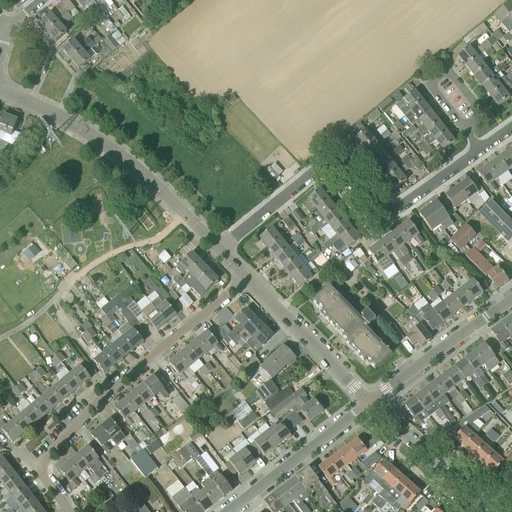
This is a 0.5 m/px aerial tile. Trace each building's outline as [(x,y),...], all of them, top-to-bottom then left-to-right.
[(64,0),(53,10),(56,13),(62,20),(68,14),(75,8),(67,0),(64,0)] [(74,0),(81,7),(84,11),(89,6),(95,12),(98,17),(103,14),(102,13),(91,0),(74,0)] [(91,0),(102,13),(103,14),(109,9),(101,0),(91,0)] [(500,24),(500,23),(509,33),(511,30),(511,4),(510,2),(493,16),(500,24)] [(130,17),(122,7),(118,11),(125,20),(130,17)] [(75,8),(68,14),(72,19),(79,13),(75,8)] [(58,23),(52,16),(50,13),(38,23),(47,33),(58,23)] [(68,14),(62,20),(66,24),(72,19),(68,14)] [(67,33),(58,23),(47,33),(50,36),(55,43),(67,33)] [(472,33),(476,38),(487,30),(483,24),(472,33)] [(502,38),(497,31),(491,36),(492,37),(496,42),(502,38)] [(511,37),(509,33),(502,38),(506,42),(511,37)] [(112,53),(119,48),(110,36),(103,42),(112,53)] [(101,62),(112,53),(103,42),(98,37),(92,42),(85,47),(82,50),(70,60),(79,70),(91,60),(94,57),(96,55),(92,50),(99,43),(104,49),(96,56),(101,62)] [(85,47),(92,42),(88,38),(82,43),(85,47)] [(70,60),(82,50),(73,40),(62,50),(70,60)] [(466,68),(478,58),(477,58),(484,53),(490,48),(491,47),(487,41),(473,52),(469,48),(458,57),(466,68)] [(484,53),(488,57),(494,52),(490,48),(484,53)] [(486,68),(478,58),(466,68),(474,77),(486,68)] [(490,73),(486,68),(474,77),(482,87),(494,78),(507,68),(503,63),(497,68),(496,68),(490,73)] [(482,87),(490,97),(511,79),(511,74),(511,73),(505,78),(503,77),(497,82),(494,78),(482,87)] [(511,79),(490,97),(498,108),(510,98),(506,93),(511,88),(511,79)] [(403,117),(422,101),(415,92),(404,100),(398,93),(390,100),(379,109),(383,115),(391,109),(399,120),(403,117)] [(226,110),(237,100),(233,96),(222,106),(226,110)] [(419,121),(430,111),(422,101),(403,117),(404,117),(408,121),(415,116),(419,121)] [(381,116),(377,111),(367,118),(371,123),(381,116)] [(419,121),(422,126),(418,129),(418,133),(420,136),(427,131),(439,122),(430,111),(419,121)] [(0,160),(21,135),(13,132),(17,120),(3,115),(0,122),(0,160)] [(392,126),(397,131),(402,127),(398,122),(397,122),(393,125),(392,126)] [(447,132),(439,122),(427,131),(430,136),(423,141),(424,142),(418,147),(422,152),(447,132)] [(387,130),(384,126),(377,131),(380,135),(387,130)] [(362,150),(374,140),(366,130),(354,140),(362,150)] [(391,135),(387,130),(380,135),(384,140),(391,135)] [(426,156),(439,146),(443,152),(455,142),(447,132),(422,152),(418,155),(424,163),(429,159),(426,156)] [(382,150),(374,140),(362,150),(370,160),(382,150)] [(400,146),(393,152),(397,156),(403,151),(400,146)] [(391,161),(382,150),(370,160),(379,171),(391,161)] [(498,159),(507,172),(511,168),(511,156),(509,151),(498,159)] [(401,161),(405,166),(411,161),(407,156),(401,161)] [(408,170),(413,166),(418,172),(424,168),(416,157),(411,161),(405,166),(408,170)] [(488,166),(497,180),(507,172),(498,159),(488,166)] [(399,171),(391,161),(379,171),(387,181),(399,171)] [(492,183),(497,180),(488,166),(477,174),(487,188),(488,187),(492,193),(496,190),(492,183)] [(278,176),(271,168),(270,167),(267,171),(276,181),(279,177),(278,176)] [(399,171),(387,181),(395,191),(407,181),(399,171)] [(478,196),(484,192),(475,180),(470,183),(468,180),(463,184),(462,183),(458,187),(457,188),(466,201),(477,194),(478,196)] [(466,201),(457,188),(455,189),(450,191),(450,193),(445,196),(448,199),(443,203),(453,214),(457,211),(455,209),(466,201)] [(301,205),(305,210),(309,216),(316,210),(329,200),(321,190),(307,200),(307,201),(301,205)] [(320,216),(307,227),(303,229),(307,234),(310,231),(337,210),(329,200),(316,210),(320,216)] [(449,219),(437,202),(428,209),(440,226),(449,219)] [(508,243),(511,239),(511,223),(491,202),(479,214),(486,221),(508,243)] [(440,226),(428,209),(419,215),(431,232),(440,226)] [(299,224),(305,220),(297,210),(291,214),(299,224)] [(321,231),(327,225),(331,230),(345,220),(337,210),(310,231),(314,235),(320,230),(321,231)] [(289,232),(295,227),(296,227),(288,217),(282,222),(289,232)] [(345,220),(331,230),(336,236),(323,246),(326,251),(339,240),(352,230),(345,220)] [(410,222),(399,229),(409,243),(414,239),(419,246),(423,243),(419,236),(410,222)] [(268,249),(281,238),(277,234),(283,229),(279,224),(273,228),(260,239),(268,249)] [(459,251),(475,235),(470,229),(465,225),(449,241),(451,243),(459,251)] [(389,237),(398,250),(411,269),(417,278),(423,273),(414,260),(413,261),(408,254),(409,254),(404,246),(409,243),(399,229),(389,237)] [(361,240),(352,230),(339,240),(343,246),(337,251),(340,255),(347,250),(361,240)] [(292,245),(295,243),(301,238),(297,234),(291,239),(285,244),(281,238),(268,249),(276,259),(288,249),(292,245)] [(388,257),(393,253),(407,272),(411,269),(398,250),(389,237),(379,244),(388,257)] [(295,243),(298,247),(304,242),(301,238),(295,243)] [(511,258),(504,253),(508,246),(496,239),(488,251),(509,263),(511,258)] [(394,265),(388,257),(379,244),(368,252),(383,273),(394,265)] [(29,262),(40,253),(34,246),(23,254),(29,262)] [(284,269),(296,259),(288,249),(276,259),(284,269)] [(371,266),(364,256),(360,250),(352,255),(356,261),(372,277),(375,273),(369,267),(371,266)] [(478,255),(472,250),(465,257),(485,277),(486,278),(488,276),(498,290),(508,282),(498,267),(493,271),(478,255)] [(167,253),(160,257),(164,263),(170,259),(167,253)] [(181,275),(185,271),(188,274),(200,262),(191,253),(179,265),(180,265),(175,269),(181,275)] [(314,253),(307,259),(310,264),(317,258),(314,253)] [(341,262),(337,256),(328,263),(333,269),(341,262)] [(70,271),(77,266),(70,259),(64,264),(70,271)] [(292,279),(304,269),(296,259),(284,269),(292,279)] [(351,273),(358,267),(353,261),(346,267),(351,273)] [(200,262),(188,274),(183,279),(177,286),(181,290),(185,285),(190,290),(209,271),(200,262)] [(327,262),(319,270),(324,276),(333,269),(328,263),(327,262)] [(158,273),(153,277),(157,282),(171,271),(167,266),(158,273)] [(308,274),(304,269),(292,279),(300,289),(312,279),(311,279),(318,273),(315,269),(312,272),(308,274)] [(190,290),(192,288),(196,293),(200,297),(206,292),(218,280),(209,271),(190,290)] [(468,284),(463,288),(473,301),(483,293),(473,280),(472,280),(467,274),(463,278),(468,284)] [(176,315),(166,303),(170,300),(150,275),(145,280),(159,298),(155,300),(150,304),(156,311),(166,323),(176,315)] [(179,276),(173,282),(177,286),(183,279),(179,276)] [(442,283),(447,290),(452,286),(447,279),(442,283)] [(363,332),(370,324),(375,320),(367,311),(361,317),(363,319),(361,320),(361,321),(360,322),(336,298),(338,296),(329,287),(312,302),(321,310),(318,314),(346,342),(344,344),(364,363),(365,361),(375,370),(391,353),(382,344),(378,347),(363,332)] [(432,291),(437,297),(442,294),(437,287),(432,291)] [(463,288),(453,296),(463,309),(473,301),(463,288)] [(126,289),(120,294),(100,310),(104,315),(121,302),(127,297),(130,294),(126,289)] [(174,302),(178,299),(172,291),(168,294),(174,302)] [(432,291),(428,294),(433,301),(437,297),(432,291)] [(192,303),(185,295),(179,301),(186,309),(192,303)] [(463,309),(453,296),(442,304),(453,317),(463,309)] [(126,308),(132,303),(127,297),(121,302),(126,308)] [(442,304),(439,299),(429,307),(433,311),(443,324),(453,317),(442,304)] [(156,311),(150,304),(141,312),(134,303),(127,309),(136,320),(143,314),(146,318),(145,319),(156,331),(166,323),(156,311)] [(433,311),(429,307),(427,305),(417,312),(410,303),(404,308),(406,311),(414,319),(419,315),(432,332),(443,324),(433,311)] [(377,313),(382,310),(378,305),(373,309),(377,313)] [(118,331),(133,350),(143,342),(130,325),(136,320),(127,309),(120,314),(128,323),(118,331)] [(228,344),(229,345),(255,318),(246,309),(235,320),(239,325),(228,335),(221,327),(216,331),(228,345),(228,344)] [(228,309),(220,314),(225,322),(233,317),(228,309)] [(116,320),(111,314),(107,318),(112,324),(116,320)] [(501,325),(510,338),(511,337),(511,317),(511,318),(501,325)] [(107,328),(112,324),(107,318),(102,322),(107,328)] [(233,349),(236,346),(241,340),(246,344),(263,327),(255,318),(229,345),(233,349)] [(92,328),(87,322),(81,326),(86,333),(92,328)] [(388,328),(400,343),(405,339),(393,324),(388,328)] [(505,342),(510,338),(501,325),(490,332),(500,346),(505,352),(509,349),(505,342)] [(416,343),(420,349),(426,345),(428,345),(430,343),(430,342),(431,341),(420,326),(409,335),(410,335),(406,339),(412,346),(416,343)] [(246,344),(251,350),(251,349),(255,353),(261,347),(273,336),(263,327),(246,344)] [(91,329),(87,332),(92,339),(96,336),(91,329)] [(118,332),(123,337),(113,345),(124,358),(133,350),(118,331),(118,332)] [(87,332),(82,336),(87,343),(92,339),(87,332)] [(207,332),(198,340),(208,352),(213,348),(218,354),(222,351),(217,345),(218,344),(207,332)] [(188,348),(199,360),(208,353),(208,352),(198,340),(188,348)] [(485,344),(474,352),(484,365),(489,372),(499,364),(494,358),(495,357),(485,344)] [(124,358),(113,345),(103,353),(114,366),(124,358)] [(189,368),(199,360),(188,348),(178,356),(189,368)] [(287,364),(288,365),(295,359),(284,348),(263,369),(265,371),(260,374),(266,380),(270,377),(272,378),(287,364)] [(474,352),(464,360),(485,386),(489,383),(484,376),(478,369),(484,365),(474,352)] [(60,353),(56,357),(61,363),(65,360),(60,353)] [(114,366),(103,353),(93,361),(104,374),(114,366)] [(189,368),(178,356),(169,364),(179,377),(180,376),(184,382),(188,379),(189,379),(194,375),(189,368)] [(56,357),(51,361),(56,367),(61,363),(56,357)] [(260,364),(255,358),(247,365),(245,362),(240,366),(247,374),(260,364)] [(485,386),(464,360),(454,367),(464,380),(469,377),(474,384),(475,383),(480,390),(485,386)] [(208,363),(204,367),(209,374),(213,370),(208,363)] [(90,379),(80,366),(70,374),(80,387),(90,379)] [(205,377),(209,374),(204,367),(199,371),(205,377)] [(454,388),(464,380),(454,367),(444,375),(454,388)] [(41,379),(45,375),(40,368),(35,373),(41,379)] [(509,386),(511,383),(511,374),(509,370),(502,376),(509,386)] [(41,379),(35,373),(31,376),(36,383),(41,379)] [(70,374),(60,382),(71,395),(80,387),(70,374)] [(449,403),(444,396),(454,388),(444,375),(433,383),(449,403)] [(153,376),(143,384),(154,397),(159,393),(165,399),(169,396),(163,390),(164,389),(153,376)] [(71,395),(60,382),(50,390),(61,403),(71,395)] [(252,413),(249,409),(260,401),(263,405),(264,404),(270,412),(277,421),(291,411),(293,413),(295,412),(297,415),(301,411),(310,423),(323,413),(314,401),(307,406),(303,400),(307,397),(302,391),(301,389),(293,395),(288,387),(279,393),(271,383),(231,413),(239,423),(244,430),(258,419),(253,412),(252,413)] [(444,417),(449,414),(444,407),(449,403),(433,383),(423,391),(443,418),(444,417)] [(20,384),(16,388),(21,395),(25,391),(20,384)] [(133,392),(144,405),(154,397),(143,384),(133,392)] [(16,388),(11,392),(16,398),(21,395),(16,388)] [(40,398),(51,411),(61,403),(50,390),(40,398)] [(414,398),(424,411),(429,418),(435,414),(440,420),(443,418),(423,391),(414,398)] [(459,395),(464,402),(469,398),(464,391),(459,395)] [(124,400),(134,413),(144,405),(133,392),(124,400)] [(171,401),(184,417),(191,411),(178,395),(171,401)] [(459,395),(455,398),(460,405),(464,402),(459,395)] [(40,398),(31,406),(41,419),(51,411),(40,398)] [(418,415),(424,411),(414,398),(403,407),(413,420),(414,419),(419,426),(425,422),(422,418),(421,419),(418,415)] [(191,403),(195,408),(201,403),(197,399),(191,403)] [(129,417),(134,413),(124,400),(114,408),(125,421),(126,421),(131,427),(134,423),(129,417)] [(503,412),(494,403),(491,406),(494,409),(500,415),(503,412)] [(31,406),(21,414),(31,427),(41,419),(31,406)] [(475,437),(483,427),(477,421),(490,412),(485,407),(467,419),(470,422),(465,427),(453,440),(463,449),(475,437)] [(159,415),(154,408),(149,412),(155,418),(159,415)] [(150,422),(155,418),(149,412),(145,415),(150,422)] [(303,423),(296,415),(297,415),(295,412),(293,413),(290,416),(298,426),(303,423)] [(22,435),(31,427),(21,414),(11,423),(22,435)] [(455,421),(449,414),(444,417),(450,425),(455,421)] [(293,430),(298,426),(290,416),(285,420),(293,430)] [(121,442),(124,440),(125,439),(121,433),(121,432),(110,419),(101,427),(111,440),(116,446),(121,442)] [(276,426),(270,431),(281,445),(291,437),(288,434),(293,430),(285,420),(280,423),(282,426),(278,429),(276,426)] [(11,423),(6,427),(2,422),(0,423),(0,433),(2,432),(12,443),(22,435),(11,423)] [(503,426),(498,422),(485,436),(489,440),(503,426)] [(431,440),(441,433),(436,426),(426,434),(431,440)] [(502,441),(510,432),(503,426),(489,440),(493,444),(499,438),(502,441)] [(106,445),(111,440),(101,427),(91,436),(101,449),(102,448),(107,454),(111,451),(106,445)] [(201,436),(197,431),(189,437),(192,442),(201,436)] [(262,437),(273,451),(281,445),(270,431),(262,437)] [(265,458),(273,451),(262,437),(249,446),(258,458),(262,454),(265,458)] [(485,445),(475,437),(463,449),(473,458),(485,445)] [(368,443),(363,446),(358,439),(347,447),(357,460),(367,452),(372,448),(368,443)] [(220,477),(216,471),(213,474),(209,470),(209,469),(190,444),(185,447),(194,459),(196,461),(195,461),(205,473),(209,479),(224,498),(233,492),(220,476),(220,477)] [(131,448),(136,455),(141,452),(136,445),(131,448)] [(494,454),(485,445),(473,458),(483,467),(494,454)] [(258,458),(249,446),(237,456),(248,471),(256,464),(254,461),(258,458)] [(99,480),(100,480),(104,477),(108,473),(98,461),(99,460),(88,447),(78,455),(89,468),(94,474),(99,480)] [(194,459),(185,447),(185,448),(185,447),(178,451),(188,463),(188,464),(194,459)] [(347,467),(357,460),(347,447),(338,454),(347,467)] [(158,469),(147,455),(143,450),(141,452),(136,455),(130,460),(145,479),(158,469)] [(180,470),(188,464),(188,463),(178,451),(168,460),(170,464),(173,461),(180,470)] [(376,464),(381,458),(375,453),(360,464),(366,471),(370,468),(376,464)] [(494,454),(483,467),(493,476),(504,463),(510,457),(505,453),(500,459),(494,454)] [(337,474),(347,467),(338,454),(328,462),(337,474)] [(69,463),(79,476),(89,468),(78,455),(69,463)] [(248,471),(237,456),(224,466),(233,477),(237,474),(240,477),(248,471)] [(0,475),(9,468),(2,458),(0,459),(0,475)] [(373,481),(378,486),(394,469),(384,461),(374,472),(373,471),(364,480),(369,485),(373,481)] [(318,469),(333,487),(337,484),(332,478),(337,474),(328,462),(318,469)] [(75,480),(79,476),(69,463),(59,471),(69,484),(70,484),(74,489),(79,485),(75,480)] [(9,468),(0,475),(0,482),(4,488),(17,478),(9,468)] [(319,483),(308,468),(296,478),(306,492),(321,511),(334,503),(319,483)] [(356,478),(360,475),(356,468),(351,472),(356,478)] [(402,477),(394,469),(378,486),(383,491),(371,503),(376,507),(387,494),(402,477)] [(351,481),(356,478),(351,472),(347,475),(351,481)] [(99,480),(94,474),(89,478),(95,484),(99,480)] [(391,498),(401,507),(406,502),(401,497),(411,485),(402,477),(387,494),(391,498)] [(12,498),(25,488),(17,478),(4,488),(12,498)] [(321,511),(306,492),(296,478),(283,488),(293,502),(301,511),(309,511),(305,506),(304,506),(302,503),(310,497),(320,511),(321,511)] [(200,486),(215,505),(224,498),(209,479),(200,486)] [(420,493),(411,485),(401,497),(406,502),(401,507),(401,508),(404,511),(420,493)] [(200,486),(189,494),(202,511),(206,511),(215,505),(200,486)] [(25,488),(12,498),(16,504),(10,509),(6,511),(15,511),(33,498),(25,488)] [(292,511),(288,506),(293,502),(283,488),(273,495),(285,511),(292,511)] [(179,509),(181,511),(202,511),(189,494),(184,489),(171,499),(180,509),(179,509)] [(148,511),(137,497),(136,498),(132,494),(125,499),(126,501),(134,511),(148,511)] [(391,498),(387,494),(376,507),(379,510),(391,498)] [(285,511),(273,495),(263,503),(270,511),(285,511)] [(122,505),(126,501),(125,499),(122,496),(110,504),(116,511),(122,508),(122,505)] [(35,511),(40,509),(33,498),(15,511),(35,511)] [(340,507),(344,511),(353,503),(349,498),(340,507)] [(441,511),(438,509),(437,510),(435,511),(434,511),(429,511),(425,507),(429,503),(423,498),(416,507),(421,511),(441,511)]
